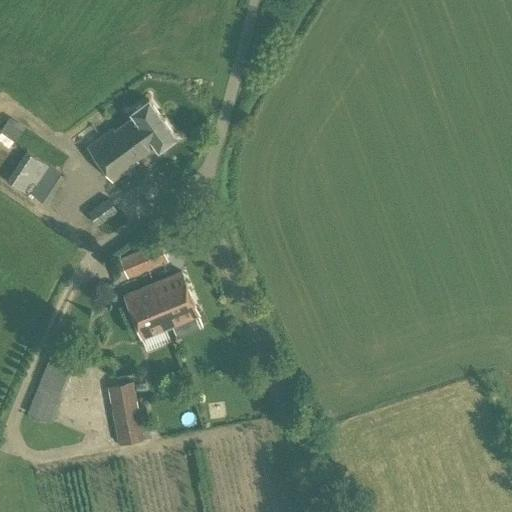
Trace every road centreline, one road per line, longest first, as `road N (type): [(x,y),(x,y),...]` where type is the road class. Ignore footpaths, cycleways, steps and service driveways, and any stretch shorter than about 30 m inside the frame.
road 1 (track): [(215,116),(206,172),(306,511)]
road 2 (unclassified): [(215,116),(251,0)]
